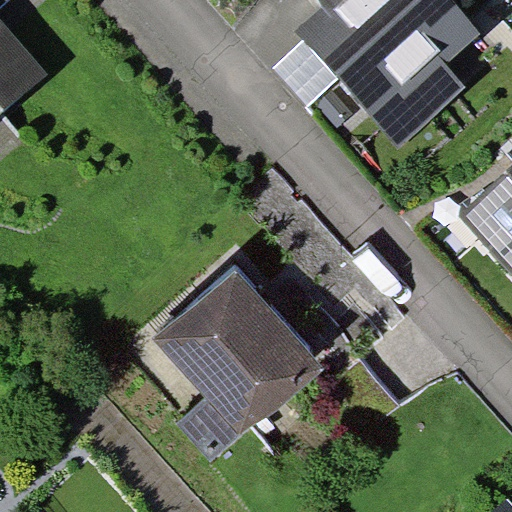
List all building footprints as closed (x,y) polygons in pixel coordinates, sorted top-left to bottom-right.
[(451,0),(344,0),(330,13),(322,5),(295,29),(304,40),(339,79),(399,149),(466,87),(446,65),(481,33),(451,0)] [(320,0),(322,5),(330,13),(344,0),(320,0)] [(0,115),(49,71),(0,14),(0,115)] [(339,79),(304,40),(273,68),(308,106),(339,79)] [(511,166),(459,215),(511,273),(511,166)] [(235,265),(152,337),(205,397),(240,438),(323,366),(235,265)] [(240,438),(205,397),(176,422),(212,462),(240,438)] [(511,511),(511,504),(508,500),(493,511),(511,511)]
